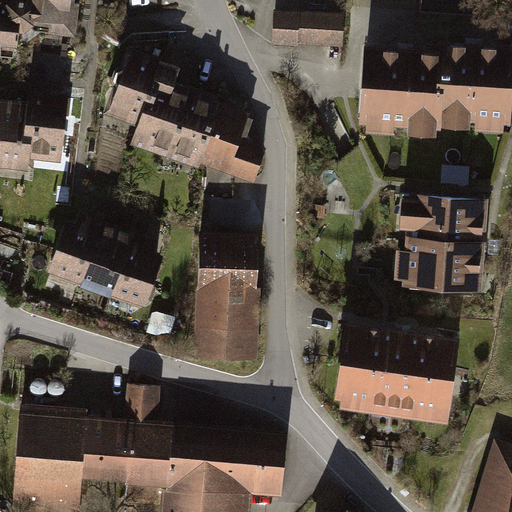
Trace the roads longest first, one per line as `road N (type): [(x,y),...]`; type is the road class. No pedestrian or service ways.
road 1 (residential): [(213,0),(269,111),(276,151),(277,403)]
road 2 (residential): [(277,403),(0,312)]
road 3 (residential): [(394,511),(277,403)]
